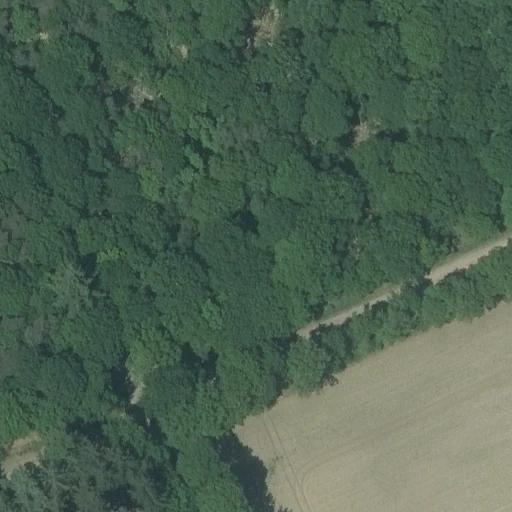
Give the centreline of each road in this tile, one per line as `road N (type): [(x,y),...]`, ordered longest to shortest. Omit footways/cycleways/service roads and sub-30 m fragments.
road 1 (track): [(0,479),(511,249)]
road 2 (track): [(0,142),(58,221),(194,511)]
